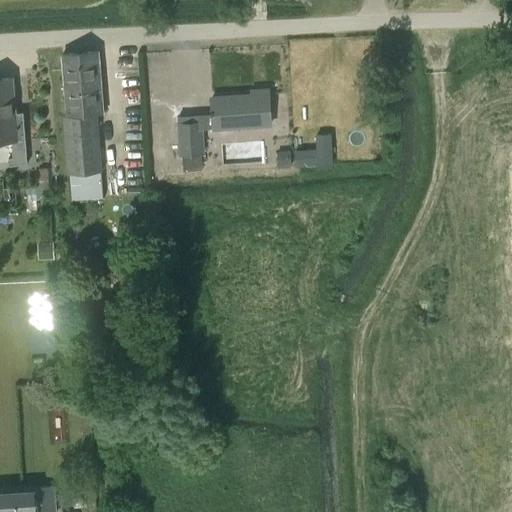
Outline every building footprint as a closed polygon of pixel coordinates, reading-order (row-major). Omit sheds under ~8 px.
[(66,116),(62,118),(67,175),(70,175),(72,199),(104,196),(102,172),(97,114),(103,114),(99,63),(98,52),(61,55),(66,116)] [(0,141),(12,140),(13,158),(9,159),(9,165),(27,164),(25,139),(23,112),(15,113),(12,77),(0,78),(0,141)] [(204,129),(213,128),(213,129),(271,125),(268,90),(252,91),(252,95),(211,98),(212,114),(190,115),(189,121),(177,122),(179,156),(182,156),(183,171),(202,170),(201,155),(205,154),(204,129)] [(330,134),(316,135),(316,150),(296,151),(296,166),(316,165),(332,164),(330,134)] [(278,169),(289,168),(288,152),(278,153),(278,169)] [(28,188),(29,213),(38,212),(37,200),(50,199),(49,169),(39,169),(39,187),(28,188)] [(54,241),(38,242),(39,258),(55,258),(54,241)] [(130,289),(130,295),(147,295),(147,274),(124,273),(123,288),(130,289)] [(55,511),(53,484),(37,485),(37,486),(0,489),(0,511),(55,511)]
